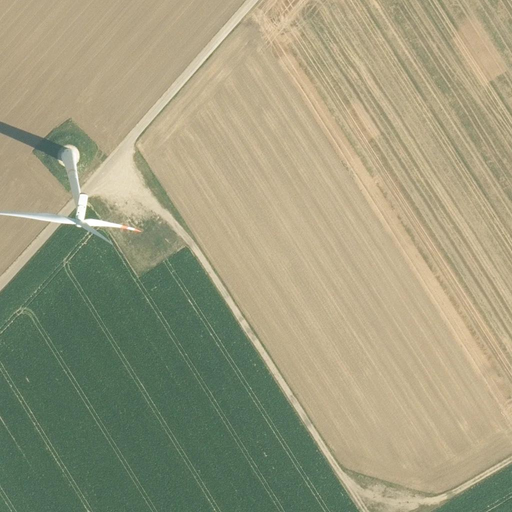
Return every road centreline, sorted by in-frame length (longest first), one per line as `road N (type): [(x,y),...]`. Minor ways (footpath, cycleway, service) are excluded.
road 1 (track): [(366,511),(128,143)]
road 2 (track): [(0,285),(254,0)]
